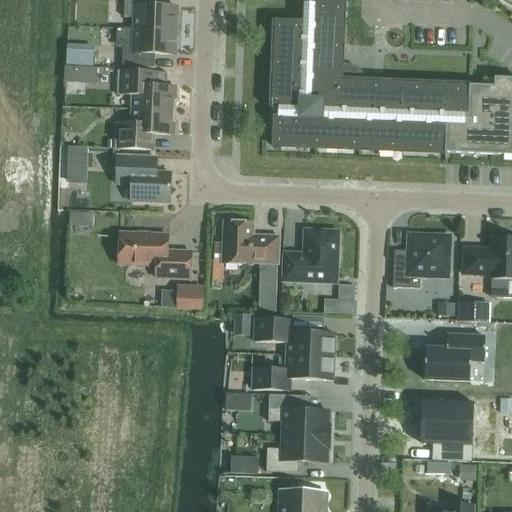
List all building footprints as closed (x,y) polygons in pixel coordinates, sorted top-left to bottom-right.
[(134,29),(177,31),(178,7),(157,6),(157,0),(125,0),(125,17),(135,18),(134,29)] [(342,66),(345,2),(314,0),(314,4),(305,4),(304,22),(275,20),(271,108),(279,109),(279,117),(274,116),(272,147),(447,154),(448,124),(465,125),(466,116),(470,116),(471,86),(363,82),(361,74),(356,69),(349,67),(342,66)] [(176,55),(177,31),(134,29),(117,29),(117,49),(123,49),(123,67),(155,68),(156,54),(176,55)] [(133,95),(132,110),(173,111),(174,100),(177,100),(177,87),(157,86),(158,73),(168,74),(168,73),(118,71),(117,95),(133,95)] [(495,87),(471,86),(470,116),(466,116),(465,125),(448,124),(447,154),(511,156),(511,78),(495,78),(495,87)] [(173,123),(173,111),(132,110),(132,124),(116,123),(115,149),(151,151),(152,135),(175,136),(176,123),(173,123)] [(69,171),(70,171),(82,172),(82,161),(86,161),(87,151),(71,149),(69,171)] [(119,156),(118,185),(133,185),(132,202),(170,203),(171,173),(156,172),(156,158),(119,156)] [(225,223),(223,263),(252,264),(252,263),(278,264),(279,237),(253,236),(254,224),(225,223)] [(283,282),(327,283),(337,284),(339,232),(305,230),(304,253),(300,257),(284,256),(283,282)] [(121,233),(119,265),(157,267),(157,279),(191,280),(192,252),(168,251),(168,235),(121,233)] [(408,260),(394,259),(393,288),(420,289),(421,277),(449,279),(451,237),(409,235),(408,260)] [(464,249),(463,275),(491,276),(491,280),(511,280),(511,238),(493,238),(492,250),(464,249)] [(215,283),(223,283),(223,260),(216,260),(215,283)] [(177,310),(203,311),(204,292),(178,291),(177,310)] [(454,300),(439,300),(438,320),(454,320),(454,300)] [(489,324),(489,305),(459,304),(458,323),(489,324)] [(288,345),(287,357),(333,358),(334,334),(284,332),(284,320),(256,319),(255,343),(288,345)] [(426,350),(425,382),(470,383),(470,363),(484,364),(485,338),(447,337),(447,351),(426,350)] [(332,382),(333,358),(287,357),(286,370),(254,369),(253,391),(281,392),(282,380),(332,382)] [(251,411),(252,395),(236,394),(236,410),(251,411)] [(282,423),(281,437),(330,438),(330,426),(328,426),(329,412),(298,411),(299,397),(269,396),(268,422),(282,423)] [(424,403),(422,446),(470,448),(472,405),(424,403)] [(330,438),(281,437),(281,450),(267,450),(266,473),(298,474),(298,463),(327,464),(327,450),(329,450),(330,438)] [(232,457),(231,474),(258,475),(259,459),(232,457)] [(464,481),(475,482),(475,467),(464,467),(464,481)] [(279,511),(325,511),(326,494),(280,492),(279,511)]
